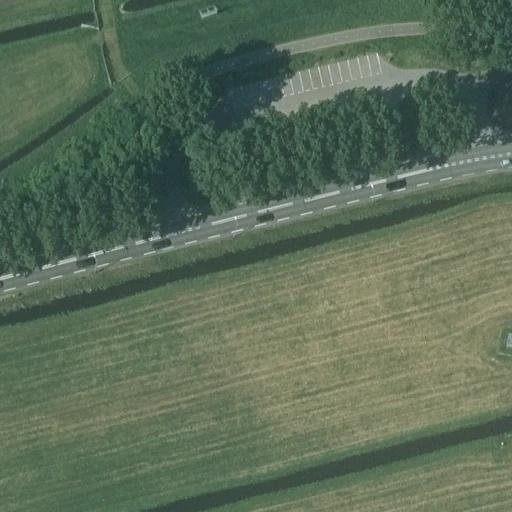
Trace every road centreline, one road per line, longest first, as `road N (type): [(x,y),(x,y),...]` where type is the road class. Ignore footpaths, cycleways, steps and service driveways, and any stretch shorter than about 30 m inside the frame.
road 1 (secondary): [(0,280),(485,156)]
road 2 (track): [(102,0),(118,85),(143,116)]
